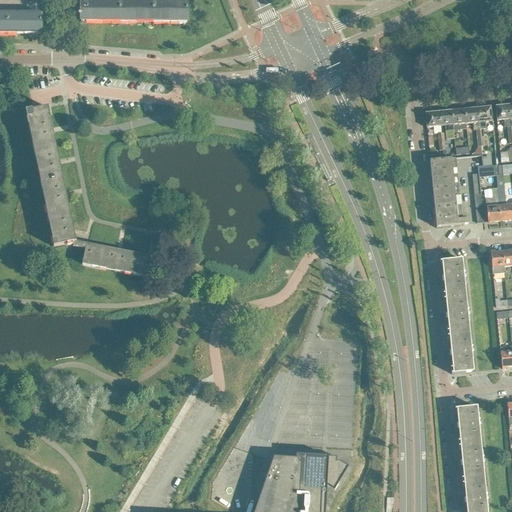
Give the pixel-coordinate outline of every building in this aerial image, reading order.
[(187,22),(187,1),(187,4),(82,3),(82,0),(81,0),(81,14),(79,14),(79,16),(81,16),(81,18),(79,18),(79,22),(187,22)] [(0,34),(41,34),(41,13),(0,12),(0,34)] [(511,127),(509,105),(495,106),(497,122),(504,121),(505,128),(507,128),(511,127)] [(492,122),(491,107),(478,108),(480,130),(482,130),(486,130),(486,122),(492,122)] [(32,111),(26,112),(54,247),(72,243),(73,243),(73,242),(47,115),(50,115),(48,108),(32,111)] [(480,130),(478,108),(465,109),(466,124),(473,124),(474,131),(476,131),(480,130)] [(466,124),(465,109),(452,111),(453,131),(466,129),(466,124)] [(453,131),(452,111),(439,112),(440,127),(441,127),(445,126),(446,140),(454,139),(453,131)] [(440,127),(439,112),(425,113),(427,128),(435,127),(435,133),(442,133),(441,127),(440,127)] [(456,149),(457,156),(469,155),(469,148),(456,149)] [(430,161),(436,228),(437,228),(458,226),(458,225),(469,224),(468,218),(462,218),(456,159),(440,160),(430,161)] [(497,176),(496,167),(483,168),(478,168),(479,175),(479,178),(497,176)] [(503,176),(497,176),(497,186),(498,188),(497,188),(501,222),(511,220),(511,205),(506,206),(503,185),(503,176)] [(493,199),(486,199),(488,223),(501,222),(497,188),(493,189),(493,199)] [(76,242),(73,242),(73,243),(72,243),(73,247),(85,249),(82,265),(149,278),(153,257),(152,257),(87,244),(76,242),(76,241),(76,242)] [(511,266),(511,250),(510,251),(510,252),(502,252),(504,267),(511,266)] [(505,274),(504,267),(502,252),(495,253),(495,252),(490,252),(492,275),(505,274)] [(465,297),(461,260),(440,262),(440,263),(443,263),(446,299),(465,297)] [(469,335),(465,297),(446,299),(450,337),(469,335)] [(508,307),(507,301),(500,302),(500,299),(495,300),(496,308),(508,307)] [(473,372),(469,335),(450,337),(454,374),(451,374),(473,372)] [(511,367),(511,347),(500,348),(502,369),(507,369),(507,368),(511,367)] [(480,445),(476,407),(455,409),(455,410),(457,410),(461,447),(480,445)] [(484,482),(480,445),(461,447),(465,484),(484,482)] [(300,458),(272,457),(253,511),(324,511),(326,485),(335,490),(348,467),(339,462),(335,461),(335,457),(301,455),(300,458)] [(486,511),(484,482),(465,484),(467,511),(486,511)]
